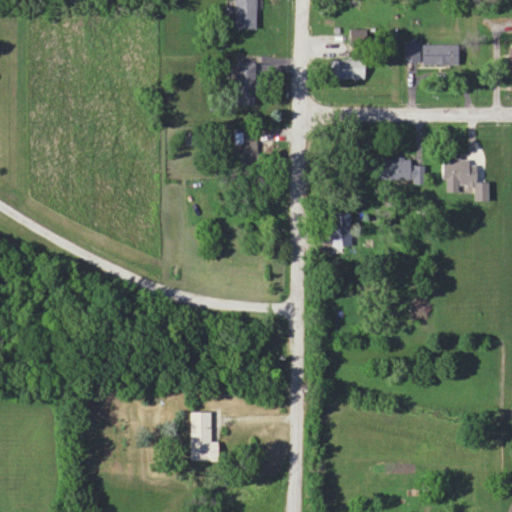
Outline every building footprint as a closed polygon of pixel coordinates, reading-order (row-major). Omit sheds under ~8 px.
[(233,0),(234,29),(255,29),(254,0),(233,0)] [(352,45),(365,45),(365,29),(352,29),(352,45)] [(455,43),(403,43),(403,64),(455,64),(455,43)] [(364,78),(364,59),(330,59),(330,78),(364,78)] [(234,104),(253,104),(253,62),(234,62),(234,104)] [(261,152),(255,152),(255,133),(236,133),(236,164),(261,164),(261,152)] [(423,181),(423,165),(409,165),(409,157),(373,157),(373,181),(423,181)] [(440,180),(457,180),(457,183),(472,183),(472,166),(467,166),(467,157),(440,157),(440,180)] [(329,247),(349,247),(349,209),(329,209),(329,247)] [(209,439),(209,410),(189,410),(189,459),(217,459),(217,439),(209,439)]
